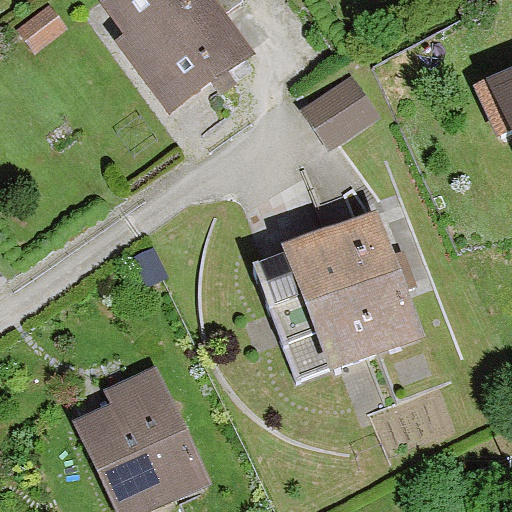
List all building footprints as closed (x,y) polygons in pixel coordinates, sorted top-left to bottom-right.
[(114,0),(101,11),(125,43),(115,50),(170,121),(253,58),(222,18),(242,2),(240,0),(114,0)] [(329,155),(379,117),(348,77),(298,115),(329,155)] [(511,80),(489,91),(511,140),(511,80)] [(419,347),(373,220),(283,253),(287,264),(256,275),(294,382),(325,371),(328,380),(419,347)] [(0,282),(9,275),(0,263),(0,282)] [(157,511),(210,487),(156,372),(105,395),(112,409),(74,427),(113,511),(157,511)]
